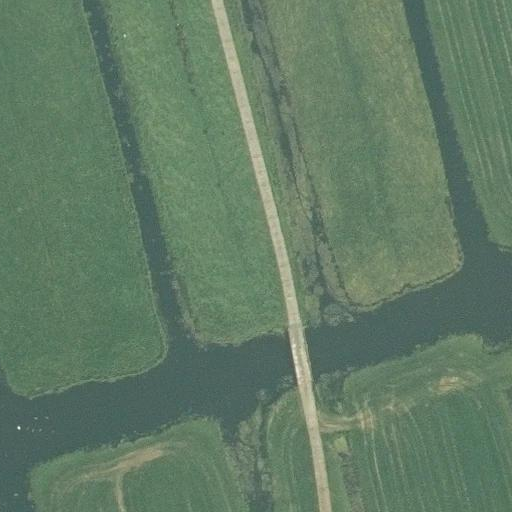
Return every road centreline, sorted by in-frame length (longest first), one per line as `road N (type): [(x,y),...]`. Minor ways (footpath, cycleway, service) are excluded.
road 1 (track): [(323,511),(293,287),(219,0)]
road 2 (track): [(511,370),(312,428)]
